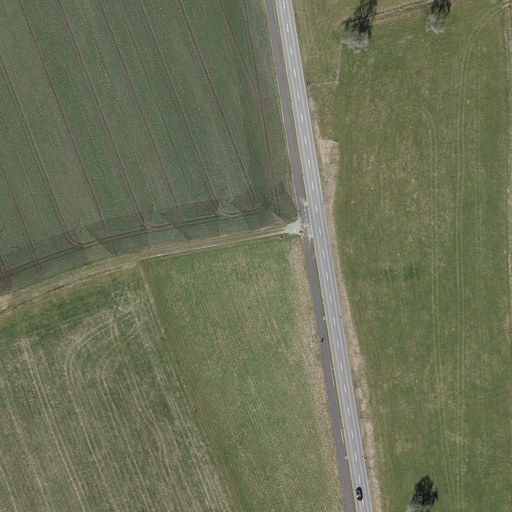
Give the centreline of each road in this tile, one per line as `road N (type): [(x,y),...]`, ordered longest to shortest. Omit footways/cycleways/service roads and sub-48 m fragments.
road 1 (secondary): [(364,511),(283,0)]
road 2 (track): [(319,224),(106,263),(9,299)]
